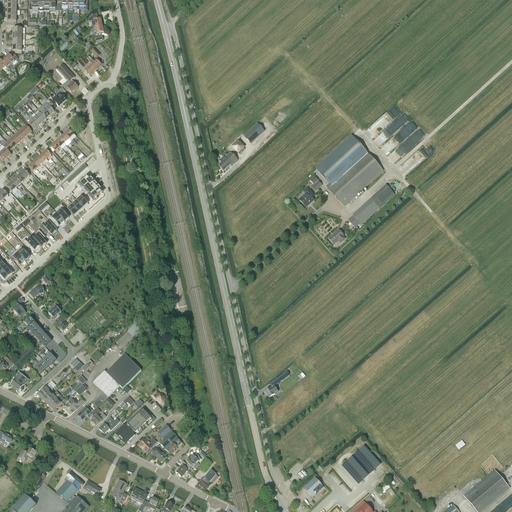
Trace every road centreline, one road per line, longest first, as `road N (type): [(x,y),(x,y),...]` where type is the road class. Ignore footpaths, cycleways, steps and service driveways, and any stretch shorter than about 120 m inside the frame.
road 1 (unclassified): [(301,511),(268,461),(170,22)]
road 2 (tertiary): [(283,511),(259,455),(164,26)]
road 3 (unclassified): [(162,473),(189,434),(176,316),(113,83)]
road 4 (track): [(230,286),(322,208),(348,209),(511,61)]
road 5 (residential): [(85,100),(107,195),(6,290)]
road 6 (residential): [(21,402),(70,354),(25,296)]
road 7 (tertiary): [(162,473),(47,415)]
